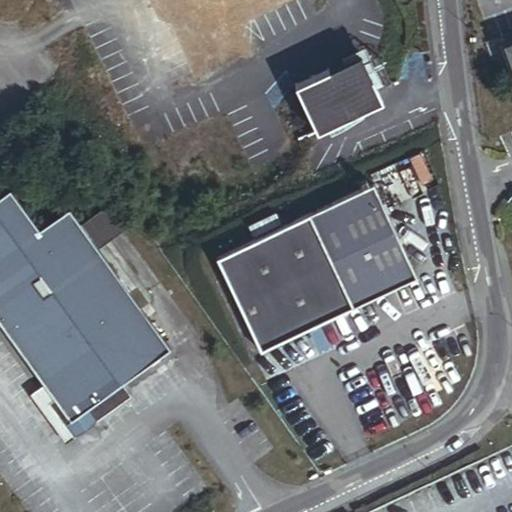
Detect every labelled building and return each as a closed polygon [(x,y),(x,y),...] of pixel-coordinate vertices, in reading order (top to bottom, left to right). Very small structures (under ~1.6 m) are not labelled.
[(278,0),(158,0),(192,73),(244,50),(232,22),(278,0)] [(311,139),(379,107),(356,60),(289,91),(311,139)] [(411,281),(371,186),(211,256),(252,352),(411,281)] [(162,349),(59,207),(30,228),(0,188),(0,334),(56,411),(68,402),(76,413),(162,349)] [(76,413),(68,402),(56,411),(64,422),(76,413)]
